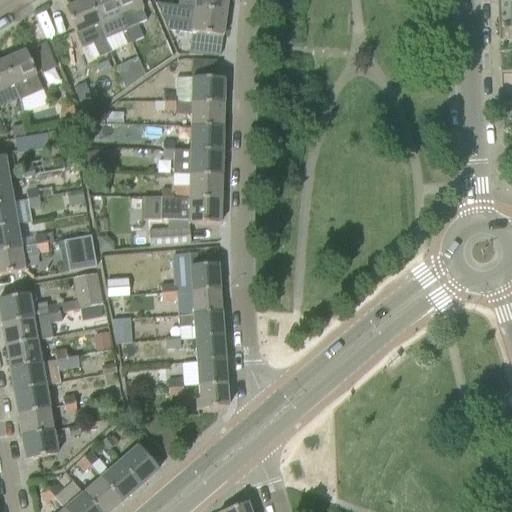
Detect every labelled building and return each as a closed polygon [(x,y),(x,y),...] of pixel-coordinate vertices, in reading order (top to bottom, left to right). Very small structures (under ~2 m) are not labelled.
[(126,30),(120,16),(120,17),(112,0),(88,0),(87,1),(109,54),(131,44),(125,30),(126,30)] [(147,21),(137,0),(112,0),(120,17),(120,16),(126,30),(134,27),(147,21)] [(195,0),(196,2),(181,0),(168,0),(167,7),(225,14),(226,0),(195,0)] [(98,58),(102,57),(109,54),(87,1),(64,10),(75,36),(81,49),(93,44),(98,58)] [(160,14),(166,15),(166,16),(177,17),(177,19),(193,20),(191,34),(222,38),(225,14),(167,7),(156,5),(160,14)] [(125,30),(131,44),(139,41),(134,27),(126,30),(125,30)] [(45,44),(31,50),(41,75),(56,68),(45,44)] [(42,92),(25,53),(3,62),(13,87),(19,102),(22,101),(42,92)] [(115,68),(121,82),(124,89),(125,91),(145,77),(142,67),(138,58),(115,68)] [(0,92),(13,87),(3,62),(0,63),(0,92)] [(223,80),(216,80),(192,80),(191,104),(222,105),(223,80)] [(82,109),(94,104),(86,85),(74,90),(82,109)] [(164,103),(176,103),(176,95),(165,94),(164,103)] [(154,112),(164,112),(164,103),(154,103),(154,112)] [(222,129),(222,105),(191,104),(176,103),(164,103),(164,112),(164,113),(175,113),(175,116),(191,116),(191,128),(222,129)] [(74,125),(78,108),(62,105),(58,122),(74,125)] [(13,141),(15,141),(25,139),(23,127),(11,128),(13,141)] [(191,128),(190,141),(190,152),(221,153),(222,129),(191,128)] [(15,141),(17,155),(49,149),(48,144),(56,143),(55,134),(47,135),(47,136),(25,139),(15,141)] [(174,143),(163,142),(163,151),(174,152),(174,143)] [(82,160),(85,173),(92,172),(102,170),(98,151),(81,154),(82,160)] [(174,160),(174,175),(174,176),(190,176),(221,177),(221,153),(190,152),(174,152),(163,151),(163,160),(174,160)] [(42,162),(44,174),(76,169),(74,157),(42,162)] [(23,179),(35,178),(33,168),(22,170),(23,179)] [(92,172),(85,173),(88,191),(101,188),(99,178),(94,179),(92,172)] [(221,177),(190,176),(189,188),(172,187),(171,192),(162,191),(161,200),(220,201),(221,177)] [(0,205),(11,203),(7,180),(0,181),(0,205)] [(26,192),(28,200),(38,199),(37,190),(26,192)] [(70,207),(84,205),(82,192),(67,195),(70,207)] [(40,208),(38,199),(28,200),(29,210),(40,208)] [(32,223),(29,210),(28,200),(11,203),(0,205),(0,228),(15,226),(32,223)] [(188,225),(219,226),(220,201),(161,200),(161,221),(188,221),(188,225)] [(0,252),(20,249),(15,226),(0,228),(0,252)] [(190,246),(189,228),(148,231),(150,249),(190,246)] [(52,234),(45,235),(47,245),(54,243),(52,234)] [(47,245),(45,235),(34,237),(36,246),(47,245)] [(59,243),(64,274),(96,268),(90,238),(59,243)] [(113,252),(113,243),(106,238),(98,238),(98,253),(113,252)] [(0,252),(0,276),(24,273),(22,261),(39,258),(38,255),(48,254),(47,245),(36,246),(20,249),(0,252)] [(176,293),(218,290),(216,266),(174,269),(175,272),(174,272),(175,285),(176,293)] [(103,307),(97,276),(73,279),(76,302),(78,311),(93,308),(103,307)] [(117,281),(106,282),(106,297),(117,297),(117,281)] [(176,293),(175,285),(162,286),(162,294),(176,293)] [(193,316),(220,314),(218,290),(176,293),(176,302),(178,317),(193,316)] [(162,303),(176,302),(176,293),(162,294),(162,303)] [(0,318),(1,324),(58,315),(56,305),(47,307),(46,304),(30,307),(28,296),(0,300),(0,318)] [(80,312),(82,323),(101,319),(99,308),(80,312)] [(220,314),(193,316),(178,317),(177,317),(178,329),(193,328),(194,339),(222,337),(220,314)] [(5,347),(36,342),(35,332),(51,329),(50,326),(60,324),(58,315),(1,324),(5,347)] [(117,345),(121,345),(132,345),(131,330),(127,330),(127,321),(113,322),(117,345)] [(111,351),(108,334),(92,337),(96,354),(111,351)] [(222,337),(194,339),(196,363),(223,361),(222,337)] [(180,341),(179,338),(164,339),(165,351),(180,350),(180,341)] [(40,364),(36,342),(5,347),(9,370),(40,364)] [(56,361),(67,359),(66,350),(54,352),(56,361)] [(79,368),(78,359),(78,358),(67,359),(56,361),(58,372),(79,368)] [(223,361),(196,363),(198,387),(225,385),(223,361)] [(13,393),(45,387),(40,364),(9,370),(13,393)] [(105,376),(116,374),(115,365),(103,367),(105,376)] [(168,389),(183,388),(182,380),(168,381),(168,389)] [(195,401),(196,411),(227,409),(225,385),(198,387),(199,401),(195,401)] [(47,403),(45,388),(45,387),(13,393),(17,416),(49,410),(47,403)] [(184,397),(183,388),(168,389),(169,398),(184,397)] [(64,407),(75,405),(73,396),(63,398),(64,407)] [(77,415),(76,405),(75,405),(64,407),(66,416),(77,415)] [(53,433),(49,410),(17,416),(21,438),(53,433)] [(81,436),(79,427),(68,429),(70,438),(81,436)] [(21,438),(25,461),(57,456),(53,433),(21,438)] [(109,438),(101,444),(109,452),(118,444),(113,437),(110,439),(109,438)] [(139,487),(158,472),(138,448),(119,464),(139,487)] [(90,454),(83,459),(90,468),(97,462),(98,462),(90,454)] [(84,473),(90,468),(83,459),(76,465),(84,473)] [(119,464),(108,474),(101,480),(121,503),(139,487),(119,464)] [(110,511),(121,503),(101,480),(82,495),(96,511),(110,511)] [(47,490),(54,499),(60,493),(53,485),(47,490)] [(48,504),(54,499),(47,490),(40,495),(48,504)] [(96,511),(82,495),(64,511),(96,511)]
